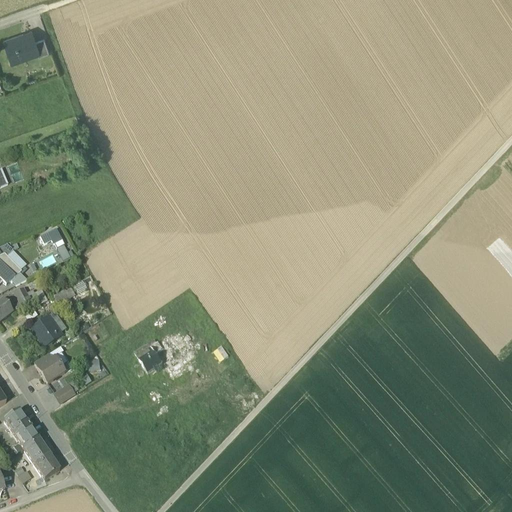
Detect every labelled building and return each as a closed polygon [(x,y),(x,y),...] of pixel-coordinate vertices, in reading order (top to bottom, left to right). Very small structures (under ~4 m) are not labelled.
[(31,31),(4,41),(12,63),(38,54),(39,54),(35,43),(31,31)] [(44,39),(35,43),(39,54),(38,54),(39,57),(49,53),(44,39)] [(56,231),(40,240),(44,247),(52,243),(56,252),(64,247),(56,231)] [(9,246),(0,249),(0,258),(4,256),(7,259),(13,253),(9,246)] [(4,256),(0,258),(0,285),(2,284),(5,288),(20,273),(7,259),(4,256)] [(42,268),(55,264),(53,256),(40,260),(42,268)] [(21,275),(12,283),(17,290),(26,282),(21,275)] [(69,290),(53,299),(59,310),(70,304),(68,301),(74,298),(69,290)] [(42,300),(37,291),(31,294),(36,303),(42,300)] [(22,292),(14,296),(18,305),(21,310),(21,311),(30,306),(26,297),(22,292)] [(31,294),(26,297),(30,306),(36,303),(31,294)] [(2,303),(0,304),(0,324),(12,316),(8,311),(2,303)] [(65,332),(55,319),(56,318),(54,316),(48,320),(59,336),(65,332)] [(48,320),(29,333),(43,352),(61,339),(59,336),(48,320)] [(153,343),(134,355),(138,362),(150,355),(148,351),(151,349),(164,340),(162,338),(156,342),(153,343)] [(155,357),(151,349),(148,351),(150,355),(138,362),(147,376),(154,371),(156,374),(159,372),(157,370),(161,367),(162,367),(159,362),(155,357)] [(48,357),(33,366),(37,371),(51,362),(48,357)] [(37,371),(47,387),(64,376),(64,375),(66,373),(62,367),(60,369),(54,360),(51,362),(37,371)] [(87,362),(87,373),(100,374),(101,363),(87,362)] [(171,383),(184,377),(177,362),(165,368),(171,383)] [(68,388),(54,397),(60,406),(74,397),(68,388)] [(27,426),(18,413),(3,423),(23,453),(39,443),(30,431),(30,430),(28,426),(27,426)] [(39,443),(23,453),(34,468),(49,458),(48,456),(47,456),(39,443)] [(49,458),(34,468),(44,484),(59,473),(50,460),(51,460),(49,458)] [(31,481),(27,472),(18,476),(22,485),(31,481)]
